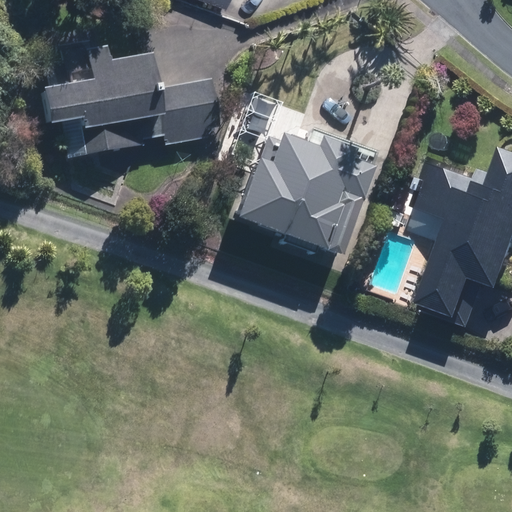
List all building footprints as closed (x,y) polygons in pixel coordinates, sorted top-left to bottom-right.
[(184,0),(218,13),(223,0),(184,0)] [(27,134),(64,129),(68,158),(149,148),(213,140),(205,82),(142,90),(139,62),(103,67),(101,50),(49,57),(50,65),(34,67),(38,99),(23,101),(27,134)] [(254,240),(310,265),(335,210),(346,215),(369,164),(302,134),(292,157),(261,142),(248,171),(241,168),(215,226),(253,243),(254,240)] [(453,329),(454,326),(467,330),(479,291),(495,296),(511,244),(511,163),(497,158),(490,179),(431,160),(413,216),(443,225),(414,316),(453,329)] [(110,211),(122,177),(69,159),(58,192),(110,211)]
